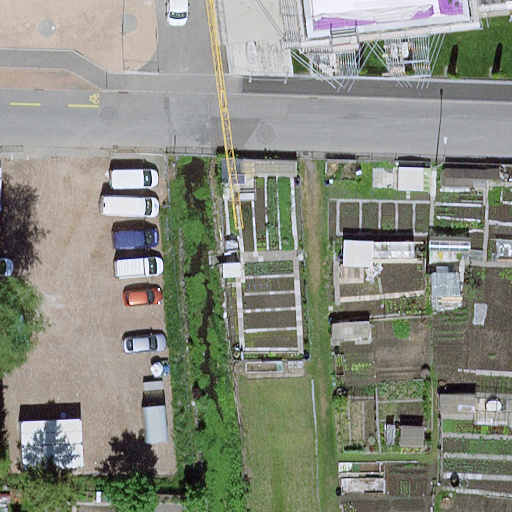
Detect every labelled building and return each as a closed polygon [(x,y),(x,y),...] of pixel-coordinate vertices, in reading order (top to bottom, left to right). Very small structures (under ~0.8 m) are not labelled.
[(511,4),(511,0),(214,0),(220,49),(289,41),(291,53),(450,35),(447,12),(511,4)] [(471,190),(471,181),(498,182),(499,172),(443,170),(442,189),(471,190)] [(26,187),(33,466),(150,464),(144,228),(143,184),(26,187)] [(258,215),(230,217),(232,249),(260,247),(258,215)] [(487,222),(456,220),(455,233),(486,235),(487,222)] [(511,251),(490,250),(489,262),(511,264),(511,251)] [(461,297),(460,273),(432,275),(433,298),(461,297)] [(369,326),(333,327),(333,341),(369,341),(369,326)] [(395,447),(396,426),(388,426),(387,446),(395,447)] [(426,428),(402,427),(401,447),(424,448),(425,441),(426,428)]
